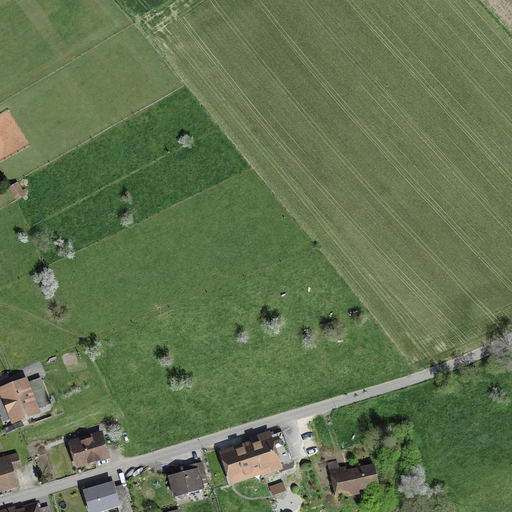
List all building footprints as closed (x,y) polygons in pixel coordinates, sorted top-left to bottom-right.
[(25,194),(17,182),(8,187),(16,200),(25,194)] [(29,380),(0,390),(0,396),(12,427),(42,416),(40,411),(50,406),(40,380),(30,384),(29,380)] [(253,444),(219,455),(230,486),(283,469),(272,432),(251,439),(253,444)] [(103,434),(69,445),(77,472),(112,461),(103,434)] [(17,457),(0,461),(0,495),(20,489),(15,473),(21,471),(17,457)] [(338,463),(327,465),(336,499),(381,488),(375,466),(349,473),(348,468),(340,470),(338,463)] [(195,470),(169,477),(175,499),(206,491),(202,478),(206,477),(203,466),(194,468),(195,470)] [(112,485),(85,493),(91,511),(94,511),(117,505),(119,511),(129,511),(130,511),(123,488),(114,491),(112,485)]
